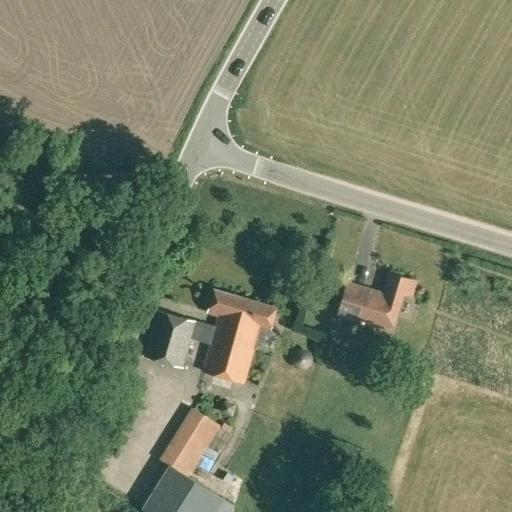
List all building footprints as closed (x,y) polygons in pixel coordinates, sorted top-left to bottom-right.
[(376,319),(393,324),(402,293),(412,296),(417,280),(391,272),(385,291),(382,292),(355,284),(352,292),(344,290),(339,308),(351,311),(349,316),(360,319),(359,320),(364,321),(375,324),(376,319)] [(202,370),(244,382),(259,326),(270,329),(276,306),(214,288),(207,312),(219,315),(215,326),(157,309),(143,355),(182,367),(191,337),(211,343),(202,370)] [(142,509),(145,511),(214,511),(223,498),(190,476),(220,426),(193,409),(160,457),(170,465),(142,509)] [(222,428),(209,453),(218,458),(232,433),(222,428)] [(235,478),(228,473),(224,480),(231,485),(235,478)]
